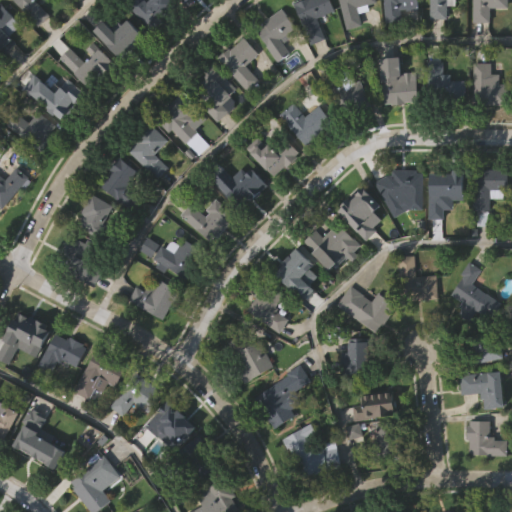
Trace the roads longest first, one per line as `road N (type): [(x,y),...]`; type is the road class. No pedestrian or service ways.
road 1 (residential): [(0,257),(180,364),(225,409),(285,510),(398,483),(511,477)]
road 2 (residential): [(180,364),(244,256),(341,162),(391,138),(511,138)]
road 3 (residential): [(0,295),(91,141),(237,0)]
road 4 (residential): [(437,479),(424,346)]
